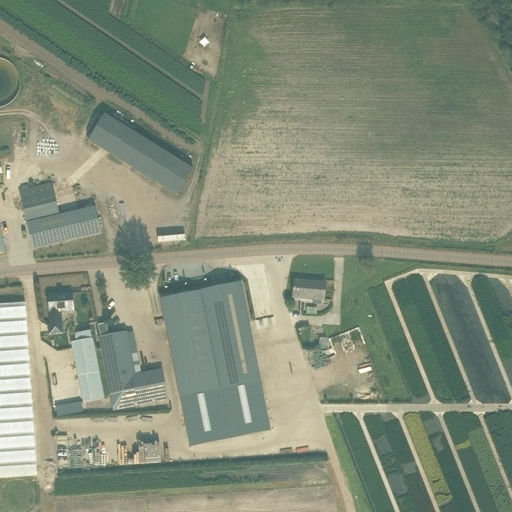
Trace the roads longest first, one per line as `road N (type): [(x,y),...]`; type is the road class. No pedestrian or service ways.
road 1 (tertiary): [(0,273),(268,250),(511,262)]
road 2 (track): [(353,511),(268,250)]
